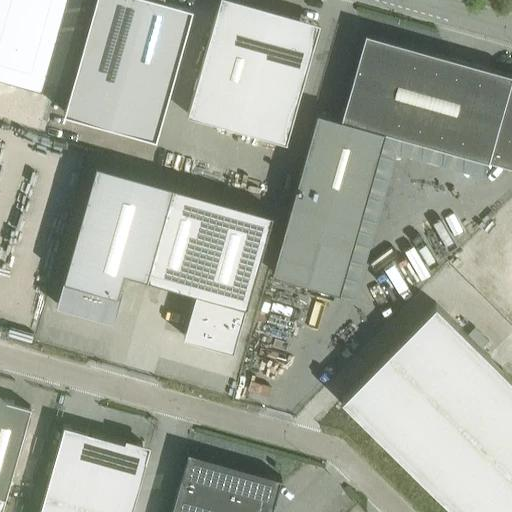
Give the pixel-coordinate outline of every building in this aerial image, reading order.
[(0,0),(0,74),(42,87),(65,0),(0,0)] [(144,0),(94,0),(64,111),(110,124),(144,0)] [(193,6),(172,0),(144,0),(110,124),(156,137),(193,6)] [(219,0),(187,113),(286,141),(313,46),(293,41),(300,18),(236,0),(219,0)] [(340,290),(385,129),(511,164),(511,71),(365,30),(341,116),(317,110),(272,270),(340,290)] [(96,161),(56,303),(60,304),(61,300),(111,314),(124,269),(147,275),(197,289),(184,335),(233,349),(246,303),(272,211),(173,183),(96,161)] [(511,511),(511,376),(436,302),(341,397),(458,511),(511,511)] [(0,494),(6,496),(31,405),(4,398),(1,395),(0,393),(0,494)] [(39,511),(130,511),(146,458),(142,457),(142,441),(126,440),(64,423),(39,511)] [(271,511),(281,476),(188,450),(170,511),(271,511)]
